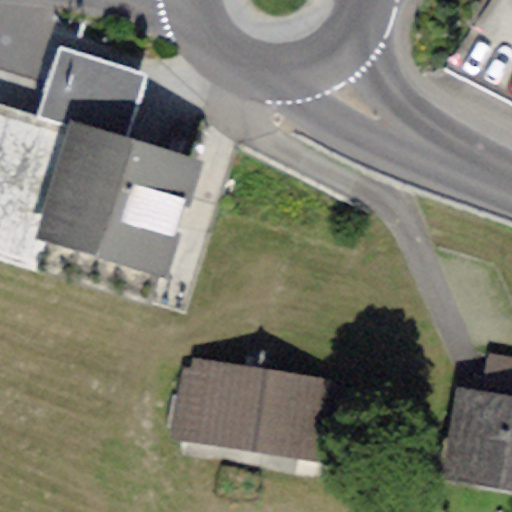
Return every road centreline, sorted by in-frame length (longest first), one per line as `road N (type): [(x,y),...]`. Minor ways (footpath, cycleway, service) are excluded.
road 1 (residential): [(281,70),(312,104),(355,131),(494,181)]
road 2 (residential): [(494,181),(393,97),(349,41)]
